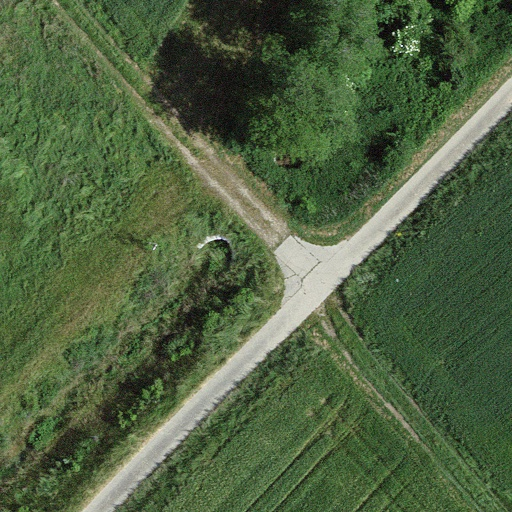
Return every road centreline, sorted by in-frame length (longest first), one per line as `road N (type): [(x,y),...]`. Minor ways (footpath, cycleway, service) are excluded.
road 1 (track): [(511,89),(99,511)]
road 2 (track): [(56,0),(316,290)]
